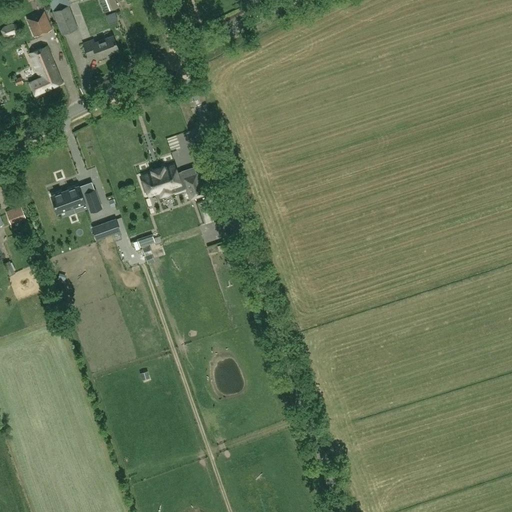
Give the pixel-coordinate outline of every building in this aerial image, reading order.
[(118,8),(114,0),(104,0),(109,12),(118,8)] [(60,9),(53,11),(58,24),(61,33),(77,28),(68,6),(60,9)] [(26,18),(34,37),(51,30),(44,11),(26,18)] [(17,33),(18,31),(16,25),(13,25),(3,28),(1,31),(3,36),(7,37),(17,33)] [(93,40),(83,44),(88,56),(95,54),(98,59),(105,57),(104,55),(118,50),(113,36),(94,43),(93,40)] [(39,78),(29,82),(35,95),(62,83),(47,46),(29,53),(39,78)] [(21,84),(23,83),(21,77),(14,80),(16,85),(21,83),(21,84)] [(180,138),(171,141),(175,148),(183,145),(180,138)] [(143,180),(141,181),(144,191),(147,190),(148,195),(158,191),(160,197),(172,192),(171,188),(186,183),(187,188),(191,198),(203,194),(196,173),(184,177),(183,174),(178,176),(177,173),(174,165),(164,168),(163,166),(152,170),(152,172),(142,176),(143,180)] [(84,203),(84,201),(87,200),(91,211),(101,207),(95,190),(81,195),(78,186),(51,196),(56,211),(57,213),(66,210),(74,207),(84,203)] [(209,227),(217,224),(209,203),(201,205),(209,227)] [(24,217),(21,207),(6,212),(10,223),(24,217)] [(103,237),(114,233),(120,231),(116,219),(93,228),(97,239),(103,237)] [(150,231),(131,237),(135,249),(158,241),(156,234),(152,235),(150,231)] [(9,261),(3,264),(9,276),(15,273),(9,261)]
